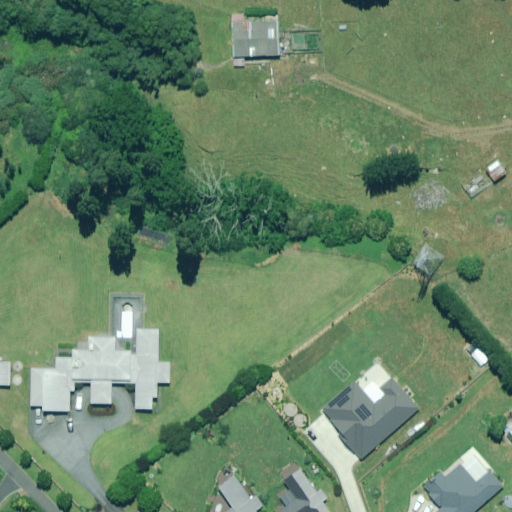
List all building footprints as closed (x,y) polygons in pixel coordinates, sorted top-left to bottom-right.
[(280,57),(279,16),(234,17),(235,68),(247,68),(247,58),(280,57)] [(55,369),(30,369),(29,407),(41,407),(41,412),(69,413),(70,391),(73,391),(73,382),(91,383),(91,394),(91,404),(109,404),(110,393),(110,383),(136,383),(135,409),(150,409),(151,398),(156,398),(156,384),(170,384),(170,361),(159,361),(160,328),(136,328),(136,355),(130,355),(130,351),(114,351),(114,339),(88,339),(88,352),(72,351),(72,358),(55,358),(55,369)] [(12,364),(0,363),(0,386),(12,387),(12,364)] [(377,400),(357,378),(323,408),(334,419),(342,440),(364,463),(424,407),(394,375),(379,388),(384,394),(377,400)] [(442,507),(436,511),(475,511),(504,487),(490,471),(476,483),(460,466),(445,479),(441,475),(425,488),(430,493),(428,495),(439,508),(441,506),(442,507)] [(230,511),(327,511),(331,510),(316,490),(313,492),(301,476),(282,489),(296,509),(292,511),(259,511),(256,506),(251,509),(235,487),(221,497),(230,511)]
